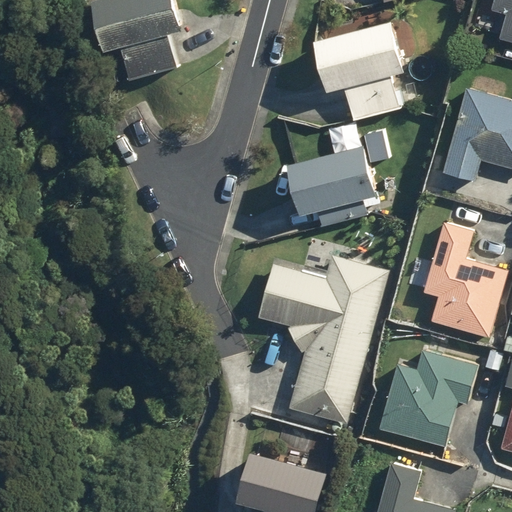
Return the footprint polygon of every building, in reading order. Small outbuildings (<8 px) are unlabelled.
[(170,0),(93,0),(92,0),(104,49),(123,45),(131,78),(176,66),(168,34),(178,31),(170,0)] [(500,38),(511,40),(511,0),(494,0),(492,9),(507,13),(500,38)] [(392,21),(318,40),(330,90),(348,85),(356,117),(402,106),(393,74),(404,71),(392,21)] [(444,173),(476,181),(482,161),(511,168),(511,100),(467,88),(444,173)] [(371,163),(389,158),(382,130),(364,135),(371,163)] [(364,146),(290,164),(302,213),(320,209),(324,224),(369,212),(366,198),(376,195),(364,146)] [(433,322),(490,337),(509,270),(466,259),(474,230),(444,222),(425,292),(440,296),(433,322)] [(301,353),(306,350),(289,408),(347,424),(391,270),(333,253),(328,271),(275,256),(258,317),(291,326),(287,328),(301,353)] [(501,349),(503,340),(493,339),(491,348),(501,349)] [(485,368),(498,371),(503,354),(490,350),(485,368)] [(381,429),(445,447),(457,401),(468,404),(478,366),(423,351),(418,371),(398,365),(381,429)] [(511,410),(502,448),(511,450),(511,410)] [(492,424),(504,428),(506,417),(496,415),(492,424)] [(320,511),(330,473),(252,453),(239,503),(264,509),(273,511),(320,511)] [(456,511),(457,510),(413,499),(420,471),(391,464),(378,511),(456,511)]
